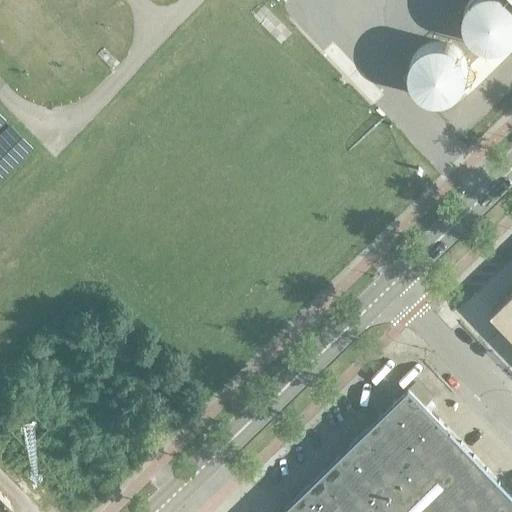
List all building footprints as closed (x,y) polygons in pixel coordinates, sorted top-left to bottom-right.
[(475,39),(478,46),(484,52),(491,56),(500,57),(508,55),(511,52),(511,10),(511,9),(503,7),(494,7),(486,10),(480,15),(475,22),(474,30),(475,39)] [(414,89),(418,97),(425,104),(433,108),(442,109),(451,107),(459,102),(465,95),(468,86),(468,77),(465,68),(459,61),(451,56),(443,54),(434,55),(426,58),(419,64),(415,71),(413,80),(414,89)] [(511,291),(491,312),(511,333),(511,291)] [(279,511),(511,511),(511,494),(409,387),(279,511)] [(0,511),(4,511),(14,503),(0,488),(0,511)]
